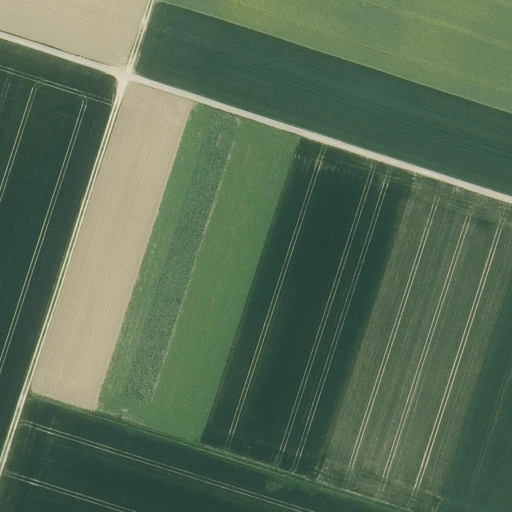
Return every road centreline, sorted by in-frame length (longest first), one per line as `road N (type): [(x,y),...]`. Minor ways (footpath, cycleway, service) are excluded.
road 1 (track): [(0,36),(511,201)]
road 2 (track): [(151,0),(0,468)]
road 3 (track): [(24,392),(404,511)]
